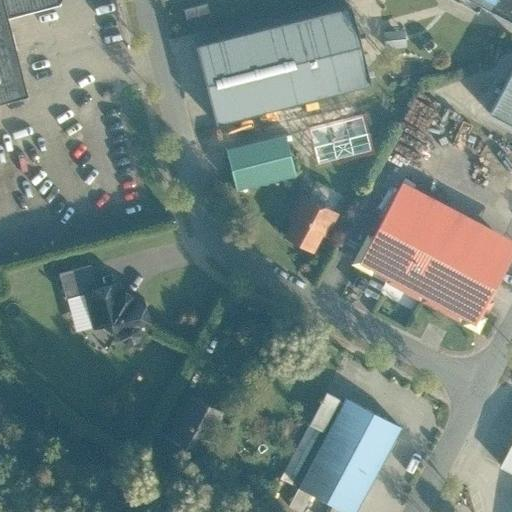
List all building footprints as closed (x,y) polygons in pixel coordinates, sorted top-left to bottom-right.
[(0,0),(0,102),(28,95),(11,18),(62,3),(62,0),(0,0)] [(355,0),(338,0),(197,38),(215,116),(373,73),(355,0)] [(511,0),(466,0),(511,23),(511,0)] [(206,5),(182,10),(187,33),(211,27),(206,5)] [(511,69),(487,115),(511,128),(511,69)] [(235,191),(294,175),(283,136),(225,151),(235,191)] [(511,241),(401,183),(357,265),(473,327),(511,252),(511,241)] [(325,239),(336,216),(300,195),(286,219),(291,221),(282,238),(312,253),(321,237),(325,239)] [(99,290),(92,267),(60,274),(67,299),(86,295),(96,333),(106,330),(125,341),(126,344),(129,348),(134,347),(141,346),(144,341),(145,336),(152,334),(144,297),(135,298),(120,285),(99,290)] [(356,269),(347,291),(362,297),(371,275),(356,269)] [(357,511),(402,431),(328,391),(281,480),(300,490),(291,508),(299,511),(304,511),(313,497),(334,507),(331,511),(357,511)] [(206,460),(230,416),(189,394),(165,437),(206,460)] [(511,511),(511,430),(497,458),(511,465),(511,511)]
